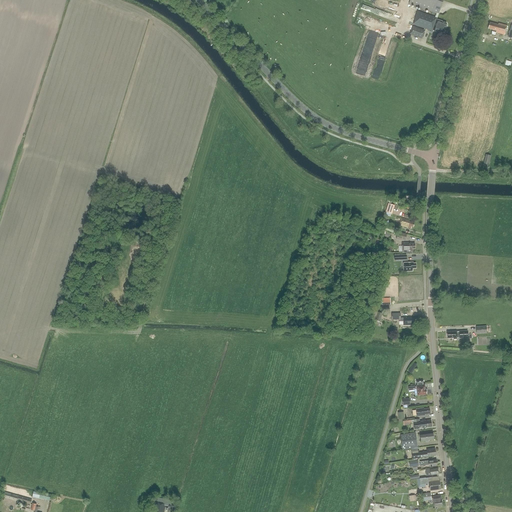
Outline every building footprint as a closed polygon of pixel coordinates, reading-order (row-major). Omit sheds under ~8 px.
[(386,15),(382,14),(386,3),(378,0),(317,0),(313,13),(376,33),(379,24),(383,25),(386,15)] [(437,20),(443,0),(410,0),(409,4),(436,14),(435,17),(417,11),(414,20),(415,21),(414,25),(433,31),(433,30),(436,32),(437,31),(443,33),(445,28),(446,27),(447,25),(446,23),(442,22),(442,21),(437,20)] [(505,35),(507,26),(499,24),(498,25),(490,23),(488,29),(497,31),(496,33),(505,35)] [(410,34),(422,39),(425,30),(413,26),(410,34)] [(379,78),(385,54),(379,53),(373,76),(379,78)] [(388,203),(386,212),(392,214),(394,205),(388,203)] [(413,227),(414,223),(409,221),(409,220),(402,218),(400,225),(407,227),(407,228),(411,229),(412,227),(413,227)] [(411,244),(411,243),(402,243),(402,253),(412,252),(412,249),(415,249),(415,243),(411,244)] [(384,317),(385,314),(375,311),(373,317),(375,318),(375,320),(372,319),(371,324),(378,326),(380,321),(380,322),(382,316),(384,317)] [(401,318),(401,313),(392,313),(392,320),(399,320),(399,322),(403,322),(403,325),(411,325),(411,324),(418,324),(418,318),(409,318),(409,317),(403,317),(403,318),(401,318)] [(477,334),(487,333),(486,326),(476,326),(477,334)] [(468,338),(468,331),(447,332),(448,338),(453,338),(453,340),(457,339),(468,338)] [(425,390),(424,385),(417,386),(415,387),(415,386),(408,387),(409,391),(416,390),(416,389),(417,389),(418,395),(427,394),(427,390),(425,390)] [(424,409),(424,408),(416,409),(416,410),(412,411),(413,416),(416,416),(417,416),(424,415),(430,414),(429,408),(424,409)] [(420,422),(419,419),(403,421),(403,425),(413,424),(414,429),(415,429),(415,430),(418,430),(417,429),(426,428),(427,427),(432,427),(431,420),(420,422)] [(402,449),(417,447),(415,433),(400,435),(402,449)] [(428,441),(428,440),(434,440),(433,433),(420,434),(421,441),(425,441),(426,442),(428,441)] [(415,460),(415,458),(436,456),(435,449),(427,450),(427,452),(412,454),(412,459),(413,459),(413,460),(415,460)] [(417,460),(416,459),(415,459),(415,460),(409,461),(410,467),(418,466),(417,460)] [(439,480),(438,477),(431,478),(431,477),(425,478),(419,479),(420,485),(429,484),(430,491),(440,489),(439,480)] [(30,504),(32,499),(4,491),(3,497),(17,501),(17,500),(20,501),(20,503),(23,504),(23,502),(30,504)] [(50,500),(51,495),(33,491),(32,497),(50,500)] [(431,497),(430,493),(422,494),(423,501),(431,500),(431,501),(434,501),(434,507),(442,506),(441,500),(441,495),(440,495),(431,497)] [(165,504),(166,499),(154,497),(153,502),(152,502),(150,511),(154,511),(153,511),(164,511),(166,504),(165,504)]
